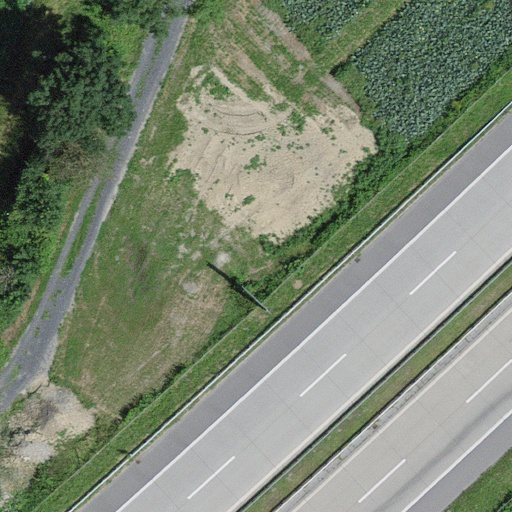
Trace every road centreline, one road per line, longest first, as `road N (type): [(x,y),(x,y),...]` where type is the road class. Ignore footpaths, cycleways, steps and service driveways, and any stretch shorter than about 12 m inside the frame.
road 1 (track): [(184,0),(31,404),(0,425)]
road 2 (motorway): [(511,200),(175,511)]
road 3 (motorway): [(349,511),(511,360)]
